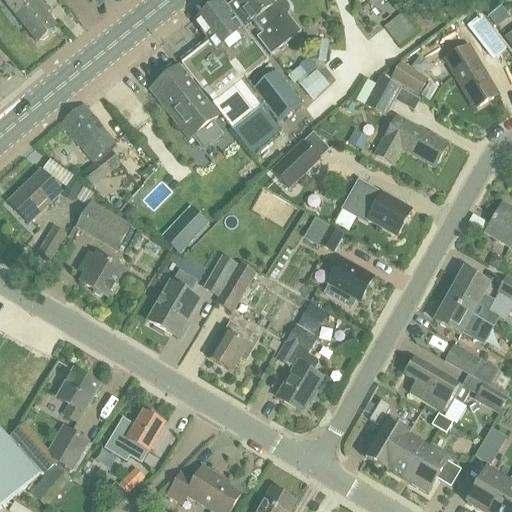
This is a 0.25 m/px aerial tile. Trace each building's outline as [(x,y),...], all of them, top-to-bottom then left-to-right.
[(36,3),(33,0),(8,0),(5,3),(18,19),(17,20),(36,43),(39,41),(42,41),(46,38),(47,35),(56,27),(45,15),(49,12),(39,1),(36,3)] [(301,34),(287,17),(288,15),(289,14),(290,12),(290,11),(290,9),(289,8),(288,6),(287,5),(286,4),(285,3),(283,2),(282,2),(280,2),(278,2),(277,3),(273,6),(268,0),(231,0),(235,4),(231,7),(247,27),(251,24),(261,36),(256,40),(270,58),(301,34)] [(503,11),(496,1),(484,10),(491,20),(503,11)] [(231,7),(227,10),(222,4),(194,25),(209,44),(181,66),(232,131),(263,107),(244,81),(268,63),(243,31),(247,27),(231,7)] [(490,31),(477,41),(492,60),(505,50),(490,31)] [(327,48),(311,46),(309,62),(325,64),(327,48)] [(497,97),(476,62),(468,48),(445,61),(475,111),(497,97)] [(0,51),(0,71),(9,66),(0,51)] [(429,79),(401,62),(390,80),(418,97),(429,79)] [(218,120),(206,105),(179,69),(150,91),(190,142),(194,139),(203,152),(223,136),(213,123),(218,120)] [(303,105),(278,73),(253,92),(278,124),(303,105)] [(386,118),(401,89),(380,77),(364,107),(386,118)] [(112,151),(110,152),(109,151),(115,146),(103,130),(84,107),(61,126),(93,166),(82,175),(93,189),(123,165),(112,151)] [(391,166),(399,150),(435,170),(448,147),(404,122),(404,123),(396,118),(374,157),(391,166)] [(271,173),(289,192),(330,153),(312,134),(271,173)] [(208,185),(216,196),(243,176),(235,165),(208,185)] [(29,224),(61,193),(41,172),(17,196),(20,200),(12,207),(29,224)] [(70,183),(64,195),(75,201),(81,188),(70,183)] [(365,226),(368,221),(397,237),(411,212),(360,184),(343,214),(365,226)] [(120,244),(118,248),(118,249),(131,227),(92,204),(79,226),(99,238),(102,233),(120,244)] [(509,249),(511,244),(511,209),(502,204),(484,234),(509,249)] [(191,207),(161,238),(179,256),(209,225),(191,207)] [(462,219),(478,227),(483,217),(467,209),(462,219)] [(215,239),(234,247),(242,228),(224,220),(215,239)] [(333,255),(344,236),(328,227),(318,245),(333,255)] [(48,264),(64,237),(55,230),(38,257),(48,264)] [(349,236),(343,249),(369,260),(375,247),(349,236)] [(107,299),(123,272),(98,257),(97,259),(91,256),(81,274),(86,277),(82,284),(95,292),(95,296),(101,299),(104,298),(107,299)] [(218,298),(236,267),(223,259),(204,290),(218,298)] [(330,286),(323,297),(351,313),(357,302),(360,303),(374,279),(342,261),(328,285),(330,286)] [(240,266),(228,285),(215,307),(230,317),(256,275),(240,266)] [(495,302),(485,296),(492,285),(465,270),(458,281),(447,302),(472,316),(492,329),(498,319),(498,318),(489,313),(495,302)] [(200,301),(190,295),(196,285),(183,277),(177,287),(172,284),(148,323),(171,337),(177,340),(185,325),(200,301)] [(511,301),(511,280),(509,279),(500,294),(511,301)] [(487,338),(492,329),(472,316),(447,302),(435,323),(460,337),(462,333),(483,345),(487,337),(487,338)] [(299,324),(317,335),(328,317),(310,307),(299,324)] [(253,337),(252,337),(230,324),(209,359),(212,361),(213,364),(217,367),(220,366),(232,373),(241,359),(245,362),(259,340),(253,337)] [(297,327),(286,344),(285,343),(275,361),(289,369),(290,366),(296,370),(279,399),(302,413),(322,379),(314,374),(318,365),(318,361),(308,355),(317,340),(297,327)] [(484,383),(492,367),(454,347),(453,348),(444,364),(472,378),(473,376),(484,383)] [(446,416),(455,401),(463,406),(471,393),(415,360),(405,377),(417,384),(411,395),(446,416)] [(78,425),(84,415),(100,388),(89,382),(89,378),(82,374),(79,375),(75,373),(59,401),(70,407),(65,417),(78,425)] [(500,415),(509,400),(485,386),(476,401),(500,415)] [(0,414),(10,421),(19,407),(0,395),(0,414)] [(381,402),(369,422),(380,428),(391,408),(381,402)] [(122,420),(104,451),(126,464),(129,458),(141,465),(148,453),(149,454),(165,427),(144,414),(136,428),(122,420)] [(432,427),(439,431),(446,420),(438,416),(432,427)] [(453,424),(446,420),(439,431),(446,436),(453,424)] [(367,459),(388,471),(408,437),(387,424),(367,459)] [(72,472),(90,442),(64,426),(46,456),(57,463),(56,465),(69,475),(71,471),(72,472)] [(0,510),(40,475),(0,429),(0,510)] [(488,466),(504,439),(491,431),(475,458),(488,466)] [(408,437),(388,471),(408,483),(428,449),(408,437)] [(449,461),(428,449),(408,483),(429,495),(449,461)] [(54,467),(42,482),(57,495),(69,480),(54,467)] [(182,505),(187,497),(213,511),(231,511),(241,496),(217,482),(219,478),(203,469),(195,483),(181,475),(168,497),(182,505)] [(468,504),(481,511),(491,511),(509,482),(488,470),(468,504)] [(128,497),(146,479),(137,471),(119,488),(128,497)] [(511,511),(511,484),(509,482),(491,511),(511,511)] [(291,511),(296,504),(272,489),(258,511),(291,511)]
